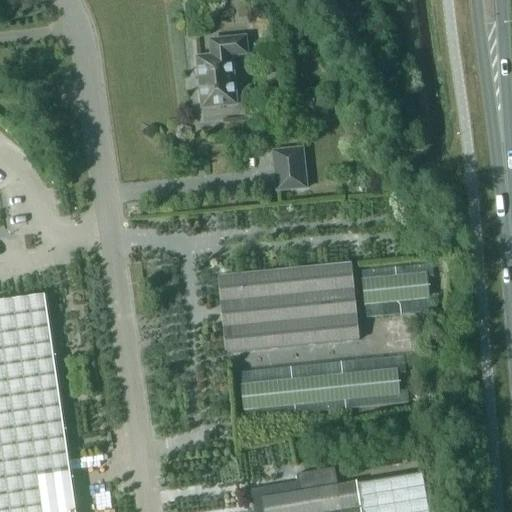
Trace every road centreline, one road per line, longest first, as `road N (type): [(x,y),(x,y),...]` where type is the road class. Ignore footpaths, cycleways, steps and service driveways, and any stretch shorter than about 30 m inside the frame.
road 1 (unclassified): [(61,0),(76,29),(147,511)]
road 2 (tertiary): [(475,0),(507,202)]
road 3 (tertiary): [(507,202),(500,0)]
